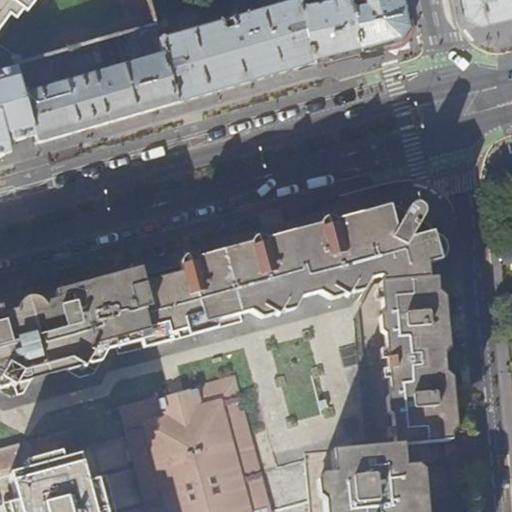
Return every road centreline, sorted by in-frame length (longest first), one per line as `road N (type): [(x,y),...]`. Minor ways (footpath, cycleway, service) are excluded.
road 1 (primary): [(0,245),(459,127)]
road 2 (primary): [(452,87),(0,212)]
road 3 (residential): [(459,127),(493,511)]
